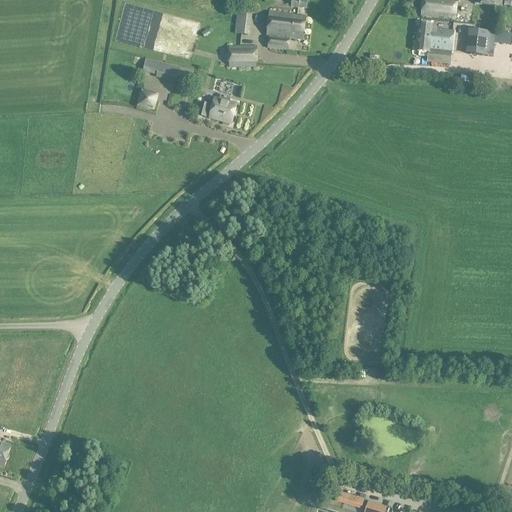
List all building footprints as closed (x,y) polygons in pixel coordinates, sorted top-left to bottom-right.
[(292,0),(291,8),(307,10),(307,2),(292,0)] [(456,0),(416,0),(423,1),(421,17),(455,21),(456,0)] [(250,10),(235,10),(236,34),(251,33),(250,10)] [(270,13),(267,37),(269,37),(267,49),(288,52),(290,40),(303,41),(306,17),(270,13)] [(420,24),(418,52),(428,53),(427,62),(450,65),(452,52),(454,32),(432,29),(432,26),(420,24)] [(496,34),(468,31),(466,54),(493,57),(496,34)] [(229,47),(229,68),(257,68),(257,46),(229,47)] [(176,76),(178,64),(157,61),(155,73),(176,76)] [(204,80),(212,82),(214,75),(206,73),(204,80)] [(215,99),(212,108),(208,106),(209,106),(201,103),(197,115),(205,118),(207,112),(211,113),(210,119),(225,122),(224,125),(229,127),(230,124),(232,124),(237,105),(215,99)] [(0,467),(4,469),(11,447),(0,443),(0,442),(0,467)] [(346,494),(344,503),(343,504),(356,508),(357,505),(359,498),(346,494)]
